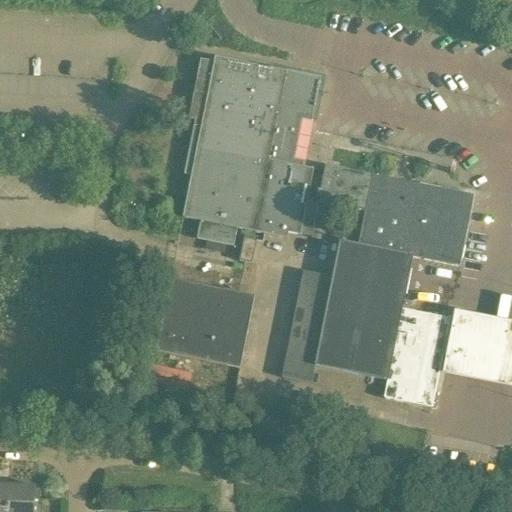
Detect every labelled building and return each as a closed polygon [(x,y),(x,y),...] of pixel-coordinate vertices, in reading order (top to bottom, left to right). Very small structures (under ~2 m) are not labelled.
[(306,199),(312,170),(302,168),(319,79),(286,73),(233,62),(231,67),(201,61),(194,92),(207,95),(199,130),(181,219),(199,222),(195,240),(233,247),(236,230),(286,240),(287,234),(299,237),(299,235),(311,237),(311,239),(324,242),(327,224),(314,221),(317,203),(363,212),(369,182),(322,173),(317,201),(306,199)] [(313,368),(386,382),(400,310),(411,258),(458,267),(472,197),(419,186),(417,192),(369,182),(363,212),(357,246),(337,242),(330,277),(301,272),(291,324),(280,379),(310,385),(313,368)] [(251,264),(256,242),(243,239),(239,262),(251,264)] [(238,369),(253,297),(169,280),(154,352),(238,369)] [(382,400),(429,409),(448,319),(400,310),(386,382),(382,400)] [(453,313),(442,376),(480,383),(511,388),(511,323),(491,320),(453,313)] [(6,485),(5,511),(32,511),(34,486),(6,485)]
